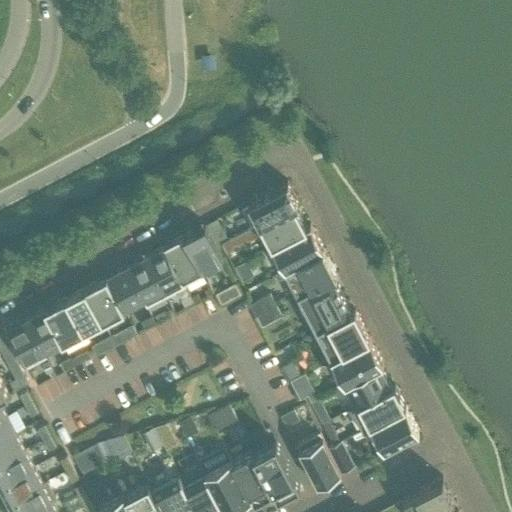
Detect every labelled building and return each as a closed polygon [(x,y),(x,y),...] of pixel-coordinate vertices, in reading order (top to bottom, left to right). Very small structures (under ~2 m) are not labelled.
[(287,180),(248,200),(260,222),(299,201),(287,180)] [(272,244),(311,224),(310,223),(307,225),(296,204),(299,202),(299,201),(260,222),(272,244)] [(205,223),(184,234),(203,270),(204,270),(202,268),(223,257),(205,223)] [(285,269),(324,248),(311,224),(272,244),(285,269)] [(203,270),(184,234),(164,245),(185,286),(186,285),(183,281),(203,270)] [(185,286),(164,245),(145,255),(166,296),(185,286)] [(298,294),(337,273),(324,248),(285,269),(298,294)] [(166,296),(145,255),(125,265),(147,306),(166,296)] [(243,278),(252,273),(246,262),(237,267),(243,278)] [(147,306),(125,265),(106,275),(124,309),(143,299),(147,306)] [(337,274),(337,273),(298,294),(316,329),(355,309),(355,308),(352,310),(333,276),(337,274)] [(124,309),(106,275),(85,286),(103,320),(124,309)] [(103,320),(85,286),(66,296),(84,330),(103,320)] [(270,292),(249,303),(255,316),(277,305),(270,292)] [(84,330),(66,296),(45,307),(63,341),(84,330)] [(63,341),(45,307),(26,317),(46,356),(47,356),(44,351),(63,341)] [(331,357),(370,337),(355,309),(316,329),(331,357)] [(141,320),(145,327),(156,322),(152,314),(141,320)] [(46,356),(26,317),(7,327),(27,366),(46,356)] [(122,330),(111,336),(115,343),(126,338),(122,330)] [(115,343),(111,336),(97,343),(101,350),(115,343)] [(345,383),(384,362),(370,337),(331,357),(345,383)] [(11,348),(6,339),(0,342),(0,345),(3,352),(11,348)] [(15,356),(11,348),(3,352),(8,360),(15,356)] [(91,356),(87,349),(71,357),(75,364),(91,356)] [(20,365),(15,356),(8,360),(12,369),(20,365)] [(283,365),(290,379),(300,374),(292,360),(283,365)] [(352,406),(395,384),(394,383),(391,385),(380,365),(384,363),(384,362),(345,383),(356,404),(352,405),(352,406)] [(24,374),(20,365),(12,369),(17,377),(24,374)] [(0,397),(9,392),(0,374),(0,397)] [(29,382),(24,374),(17,377),(22,386),(29,382)] [(318,397),(311,383),(297,391),(300,398),(308,394),(311,400),(318,397)] [(363,427),(406,405),(395,384),(352,406),(363,427)] [(20,394),(25,405),(33,401),(27,390),(20,394)] [(38,411),(33,401),(25,405),(31,415),(38,411)] [(419,430),(406,405),(363,427),(364,428),(371,424),(384,449),(419,430)] [(325,406),(316,411),(322,422),(329,418),(331,417),(325,406)] [(293,410),(282,415),(287,425),(298,419),(293,410)] [(0,439),(16,431),(8,414),(0,417),(0,439)] [(190,416),(180,421),(188,435),(197,430),(190,416)] [(322,422),(333,443),(340,440),(329,418),(322,422)] [(174,434),(167,422),(154,426),(162,441),(174,434)] [(37,428),(43,439),(50,435),(45,424),(37,428)] [(154,426),(142,432),(152,450),(163,444),(162,441),(154,426)] [(342,471),(328,446),(320,430),(296,443),(318,484),(342,471)] [(0,461),(25,448),(16,431),(0,439),(0,461)] [(123,434),(98,441),(107,457),(119,451),(121,456),(131,451),(123,434)] [(56,445),(50,435),(43,439),(49,449),(56,445)] [(276,439),(255,449),(277,491),(275,492),(278,496),(300,485),(276,439)] [(340,440),(333,443),(328,446),(342,471),(355,464),(342,439),(340,440)] [(0,482),(34,465),(25,448),(0,461),(0,482)] [(277,491),(255,449),(233,460),(253,497),(251,498),(254,503),(275,492),(277,491)] [(67,455),(67,456),(60,459),(66,470),(73,466),(67,455)] [(253,497),(233,460),(232,458),(206,471),(224,506),(223,507),(225,511),(251,498),(253,497)] [(224,506),(206,471),(201,462),(179,474),(199,511),(213,511),(223,507),(224,506)] [(43,482),(43,481),(34,465),(0,482),(0,486),(7,501),(43,482)] [(79,477),(73,466),(66,470),(71,481),(79,477)] [(199,511),(179,474),(152,488),(164,511),(199,511)] [(448,511),(459,507),(443,476),(403,497),(411,511),(448,511)] [(27,511),(52,499),(53,500),(57,497),(47,479),(43,481),(43,482),(7,501),(13,511),(27,511)] [(164,511),(152,488),(149,481),(125,493),(134,511),(164,511)] [(85,489),(85,490),(78,493),(83,504),(91,500),(85,489)] [(134,511),(125,493),(124,491),(99,503),(103,511),(134,511)] [(59,511),(53,500),(52,499),(27,511),(59,511)] [(94,511),(96,511),(91,500),(83,504),(87,511),(94,511)]
